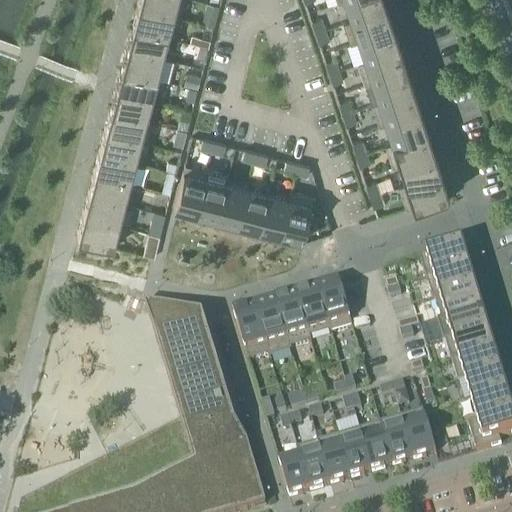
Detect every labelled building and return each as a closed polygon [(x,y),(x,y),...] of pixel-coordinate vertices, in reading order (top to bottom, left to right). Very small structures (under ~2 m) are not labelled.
[(137,0),(138,0),(136,7),(173,16),(172,17),(177,19),(181,0),(137,0)] [(386,9),(382,0),(345,0),(343,1),(343,2),(350,21),(386,9)] [(136,7),(131,28),(167,37),(173,16),(136,7)] [(386,9),(350,21),(356,40),(393,28),(388,14),(386,9)] [(311,22),(315,33),(325,30),(320,19),(311,22)] [(131,28),(125,49),(161,59),(167,37),(131,28)] [(393,28),(356,40),(364,62),(364,63),(400,51),(394,32),(393,28)] [(325,30),(315,33),(319,44),(329,41),(325,30)] [(125,49),(120,70),(156,80),(161,59),(125,49)] [(364,62),(357,64),(364,86),(371,84),(371,83),(407,71),(401,55),(400,51),(364,63),(364,62)] [(157,78),(168,80),(173,59),(163,56),(157,78)] [(325,63),(329,74),(338,71),(334,60),(325,63)] [(120,70),(114,91),(151,100),(156,80),(120,70)] [(338,71),(329,74),(332,85),(342,82),(338,71)] [(413,92),(407,71),(371,83),(377,103),(377,104),(413,92)] [(199,77),(188,74),(185,86),(196,89),(199,77)] [(184,100),(192,102),(195,91),(187,89),(184,100)] [(114,91),(109,112),(145,121),(145,120),(151,100),(114,91)] [(377,104),(377,103),(370,105),(378,127),(384,125),(384,124),(420,112),(415,96),(413,92),(377,104)] [(339,104),(342,115),(352,112),(348,101),(339,104)] [(105,127),(103,133),(140,142),(139,143),(144,145),(148,131),(150,121),(145,120),(145,121),(109,112),(108,115),(107,119),(105,127)] [(352,112),(342,115),(346,127),(355,123),(352,112)] [(427,133),(420,112),(384,124),(384,125),(391,144),(391,145),(427,133)] [(177,129),(185,130),(187,122),(179,120),(177,129)] [(158,142),(161,124),(151,122),(147,140),(158,142)] [(176,130),(173,144),(182,146),(185,132),(176,130)] [(103,133),(98,154),(134,163),(139,143),(140,142),(103,133)] [(391,145),(391,144),(384,146),(391,168),(398,166),(398,165),(434,153),(428,137),(427,133),(391,145)] [(199,149),(211,152),(213,143),(202,140),(199,149)] [(352,145),(356,156),(365,153),(361,142),(352,145)] [(213,143),(211,152),(222,155),(225,146),(213,143)] [(241,160),(252,163),(255,154),(243,151),(241,160)] [(365,153),(356,156),(360,167),(369,164),(365,153)] [(440,174),(434,153),(398,165),(398,166),(404,185),(404,186),(440,174)] [(98,154),(92,175),(129,184),(134,163),(98,154)] [(255,154),(252,163),(264,166),(267,157),(255,154)] [(164,170),(174,173),(176,165),(166,162),(164,170)] [(283,171),(294,174),(297,165),(285,162),(283,171)] [(186,212),(195,214),(204,178),(205,178),(207,171),(184,165),(182,172),(173,208),(186,212)] [(297,165),(294,174),(306,177),(308,168),(297,165)] [(167,172),(164,182),(171,184),(174,174),(167,172)] [(404,186),(404,185),(397,187),(405,210),(411,207),(447,196),(447,195),(442,178),(440,174),(404,186)] [(92,175),(87,195),(123,205),(129,184),(92,175)] [(195,214),(215,220),(225,183),(205,178),(204,178),(195,214)] [(171,184),(164,182),(162,193),(169,194),(171,184)] [(215,220),(236,225),(246,189),(225,183),(215,220)] [(365,186),(369,197),(379,194),(375,183),(365,186)] [(236,225),(257,230),(267,194),(246,189),(236,225)] [(278,236),(284,237),(300,242),(310,205),(312,198),(289,192),(287,199),(288,199),(278,236)] [(257,230),(278,236),(288,199),(287,199),(267,194),(257,230)] [(379,194),(369,197),(373,208),(382,205),(379,194)] [(87,195),(81,216),(118,226),(123,205),(87,195)] [(118,226),(81,216),(76,238),(112,248),(118,226)] [(419,259),(426,280),(469,267),(462,246),(419,259)] [(432,302),(434,301),(434,300),(475,288),(469,267),(426,280),(432,302)] [(384,284),(387,292),(398,288),(396,281),(384,284)] [(328,286),(316,290),(329,333),(329,335),(352,329),(350,322),(338,283),(328,286)] [(398,288),(387,292),(389,299),(400,296),(398,288)] [(440,322),(445,320),(445,319),(481,308),(475,288),(434,300),(434,301),(440,322)] [(308,292),(296,296),(309,339),(310,339),(329,333),(316,290),(312,291),(308,292)] [(287,299),(275,302),(289,350),(290,350),(311,343),(310,339),(309,339),(296,296),(291,297),(287,299)] [(275,302),(254,309),(269,356),(268,357),(269,359),(291,352),(290,350),(289,350),(275,302)] [(19,507),(17,511),(247,511),(266,507),(247,444),(241,427),(240,427),(236,428),(234,423),(232,415),(215,361),(213,354),(203,320),(161,309),(144,305),(148,317),(166,375),(180,424),(147,440),(103,463),(19,505),(19,507)] [(451,339),(451,340),(487,329),(481,308),(445,319),(445,320),(451,339)] [(269,356),(254,309),(250,310),(246,311),(233,315),(244,354),(247,363),(268,357),(269,356)] [(416,320),(408,322),(411,330),(419,327),(416,320)] [(397,326),(399,333),(411,330),(408,322),(397,326)] [(444,341),(450,363),(494,350),(487,329),(451,340),(451,339),(444,341)] [(411,330),(399,333),(402,341),(413,338),(411,330)] [(450,363),(457,383),(500,370),(494,351),(494,350),(450,363)] [(409,367),(412,375),(423,371),(421,364),(409,367)] [(469,399),(470,402),(495,394),(506,391),(500,370),(457,383),(457,384),(454,385),(460,402),(469,399)] [(344,382),(345,385),(347,393),(355,391),(352,379),(344,382)] [(420,383),(423,394),(431,391),(427,380),(420,383)] [(402,384),(391,387),(393,395),(405,391),(402,384)] [(347,393),(345,385),(334,389),(336,396),(347,393)] [(393,395),(391,387),(379,391),(382,398),(393,395)] [(431,391),(423,394),(426,406),(434,403),(431,391)] [(476,422),(476,423),(495,417),(511,411),(511,409),(506,391),(495,394),(470,402),(476,422)] [(303,394),(295,396),(298,408),(306,405),(303,394)] [(316,394),(304,398),(307,405),(318,402),(316,394)] [(298,408),(295,396),(287,398),(291,410),(298,408)] [(357,397),(350,400),(353,411),(361,409),(357,397)] [(274,403),(278,414),(286,412),(282,400),(274,403)] [(353,411),(350,400),(342,402),(345,413),(353,411)] [(309,412),(311,420),(322,416),(320,408),(309,412)] [(476,423),(476,422),(467,425),(476,454),(501,446),(499,440),(511,435),(511,411),(495,417),(476,423)] [(405,417),(400,419),(414,462),(422,459),(435,456),(425,421),(422,412),(405,417)] [(299,415),(287,419),(290,426),(301,423),(299,415)] [(290,426),(287,419),(280,421),(283,432),(291,430),(290,426)] [(357,419),(337,424),(340,434),(359,428),(357,419)] [(400,419),(380,425),(393,468),(414,462),(400,419)] [(432,422),(435,434),(443,432),(439,420),(432,422)] [(380,425),(359,431),(372,475),(393,468),(380,425)] [(359,431),(338,437),(352,481),(372,475),(359,431)] [(443,432),(435,434),(439,447),(447,444),(443,432)] [(336,438),(318,444),(331,487),(343,483),(352,481),(338,437),(336,438)] [(296,450),(299,459),(300,459),(310,493),(322,490),(331,487),(318,444),(296,450)] [(310,493),(300,459),(299,459),(278,466),(289,500),(310,493)]
